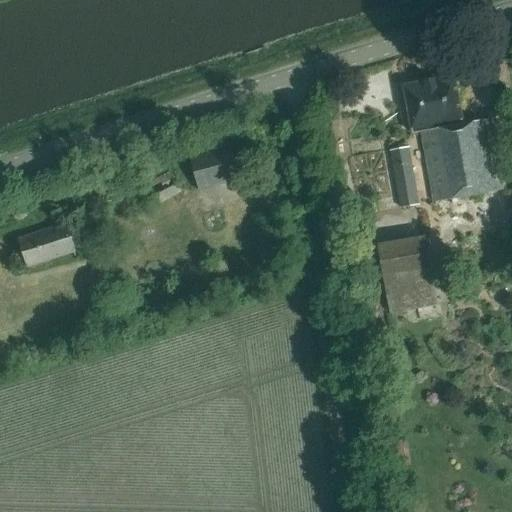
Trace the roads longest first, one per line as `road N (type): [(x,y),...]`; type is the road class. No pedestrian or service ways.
road 1 (tertiary): [(0,170),(511,11)]
road 2 (track): [(294,77),(352,511)]
